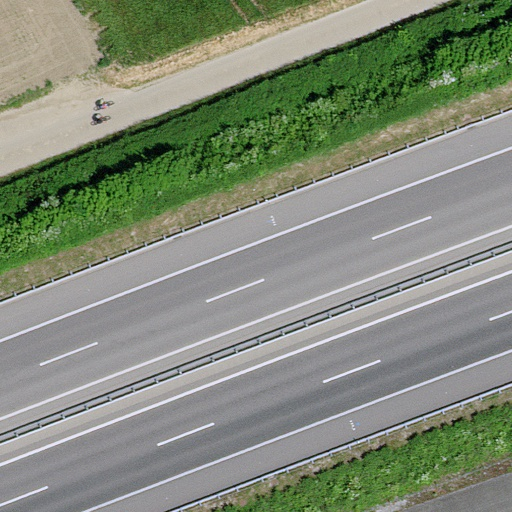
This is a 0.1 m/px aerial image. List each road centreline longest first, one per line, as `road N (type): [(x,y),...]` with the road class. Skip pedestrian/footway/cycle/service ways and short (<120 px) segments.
road 1 (motorway): [(511,187),(0,380)]
road 2 (motorway): [(0,505),(511,312)]
road 3 (track): [(0,162),(412,0)]
